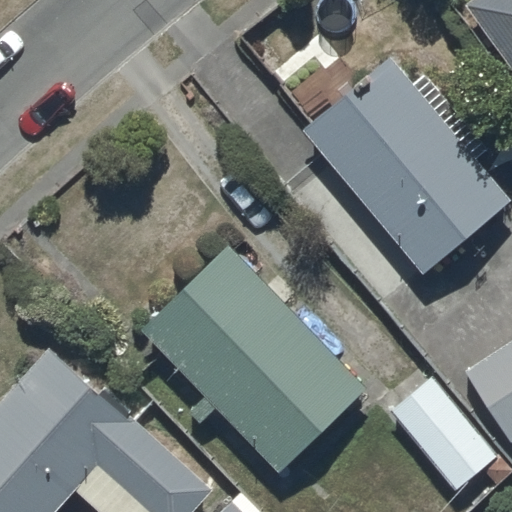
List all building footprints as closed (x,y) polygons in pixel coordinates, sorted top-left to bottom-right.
[(511,0),(470,0),(511,57),(511,0)] [(390,45),(305,120),(426,262),(511,189),(477,150),(494,136),(428,66),(418,75),(390,45)] [(369,377),(229,234),(140,318),(208,387),(191,403),(201,414),(219,397),(282,461),(369,377)] [(511,331),(467,358),(511,427),(511,331)] [(57,332),(0,396),(0,511),(48,511),(78,479),(114,511),(184,511),(216,478),(57,332)] [(435,368),(393,402),(457,482),(499,448),(435,368)] [(251,511),(232,491),(211,511),(251,511)]
